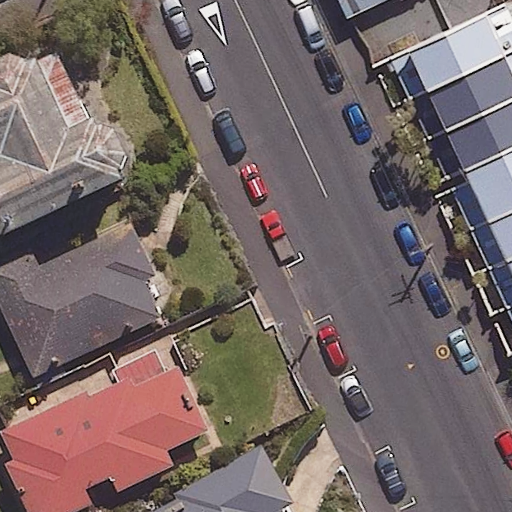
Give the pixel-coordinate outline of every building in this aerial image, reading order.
[(511,14),(510,9),(415,52),(511,263),(511,14)] [(98,125),(61,46),(28,61),(16,58),(3,61),(0,64),(0,240),(125,183),(135,164),(131,142),(119,130),(98,125)] [(157,273),(134,224),(61,257),(56,246),(0,271),(0,298),(36,376),(163,317),(146,279),(157,273)] [(211,433),(173,346),(98,379),(102,389),(3,431),(38,511),(81,511),(96,506),(89,489),(115,478),(121,491),(176,467),(169,451),(211,433)] [(279,511),(295,504),(266,449),(178,494),(183,504),(168,511),(279,511)]
